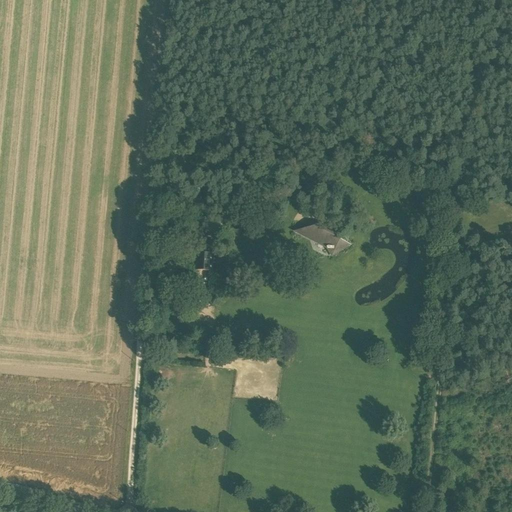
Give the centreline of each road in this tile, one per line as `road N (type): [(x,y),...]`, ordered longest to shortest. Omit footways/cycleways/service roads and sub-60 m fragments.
road 1 (track): [(435,511),(483,0)]
road 2 (track): [(175,0),(158,217)]
